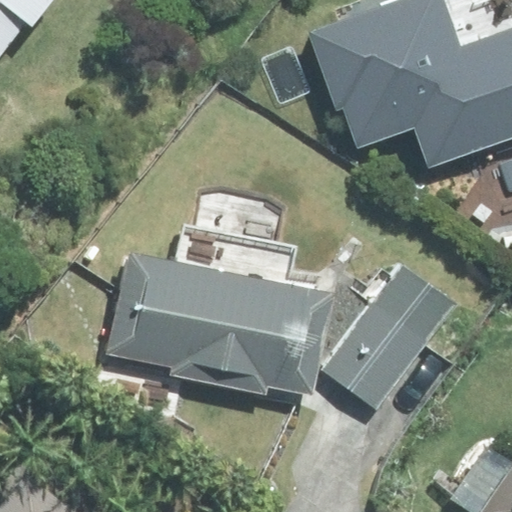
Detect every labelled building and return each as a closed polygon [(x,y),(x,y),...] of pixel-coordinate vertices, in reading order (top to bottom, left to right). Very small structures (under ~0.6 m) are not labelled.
[(429,4),(369,23),(421,180),(511,148),(511,42),(449,63),(429,4)] [(325,172),(308,192),(328,207),(343,187),(325,172)] [(102,365),(166,378),(164,385),(261,406),(262,399),(305,407),(326,308),(123,266),(102,365)] [(395,277),(319,379),(373,419),(423,352),(449,372),(467,348),(440,328),(449,316),(395,277)] [(511,511),(511,473),(484,511),(511,511)] [(39,511),(16,493),(0,511),(39,511)]
